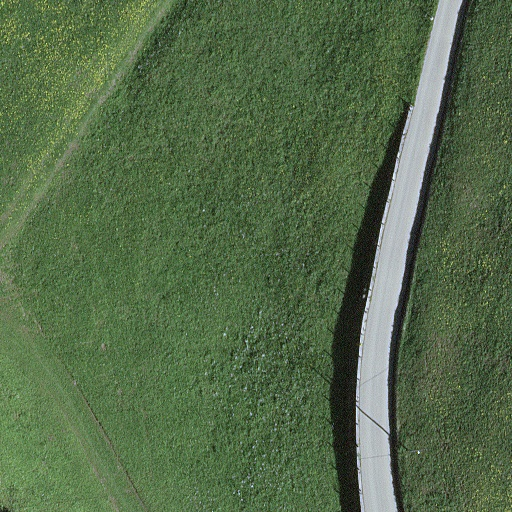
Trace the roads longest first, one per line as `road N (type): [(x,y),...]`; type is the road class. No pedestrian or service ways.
road 1 (unclassified): [(460,0),(394,236),(372,356),(383,511)]
road 2 (track): [(158,0),(24,196),(0,214)]
